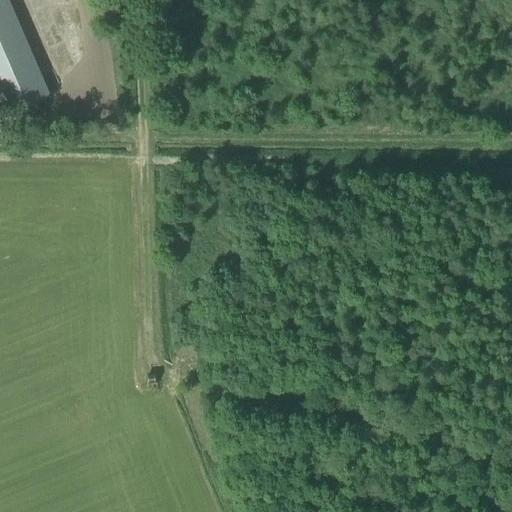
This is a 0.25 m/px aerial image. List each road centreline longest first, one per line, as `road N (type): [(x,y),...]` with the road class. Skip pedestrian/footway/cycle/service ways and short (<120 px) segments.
road 1 (track): [(147,133),(148,371),(511,460)]
road 2 (track): [(147,133),(133,0)]
